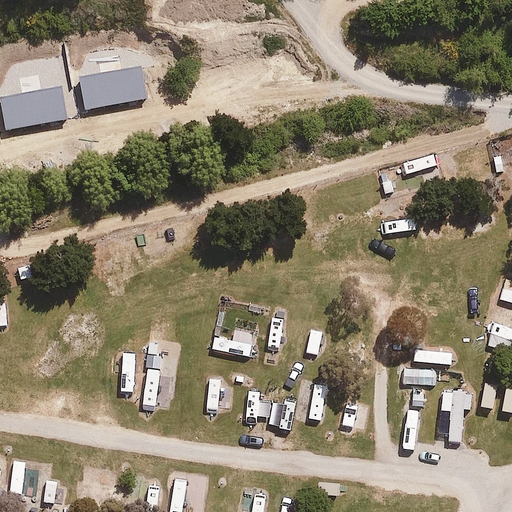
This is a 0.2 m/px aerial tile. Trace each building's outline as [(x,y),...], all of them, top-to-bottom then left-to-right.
[(24,47),(0,53),(0,70),(28,63),(24,47)] [(369,170),(332,183),(337,196),(373,183),(369,170)] [(17,262),(21,279),(42,274),(38,257),(17,262)] [(511,268),(511,269),(499,294),(511,300),(511,268)] [(176,315),(153,312),(150,335),(173,338),(176,315)] [(216,329),(213,346),(252,355),(259,323),(235,318),(231,333),(216,329)] [(173,372),(149,368),(143,401),(168,405),(173,372)] [(331,384),(298,377),(290,413),(323,420),(331,384)] [(472,384),(442,383),(441,407),(450,407),(449,438),(464,439),(465,407),(471,407),(472,384)] [(511,385),(488,384),(487,398),(511,399),(511,391),(511,385)] [(136,481),(130,503),(157,510),(163,488),(136,481)] [(199,511),(202,488),(173,485),(169,511),(199,511)]
